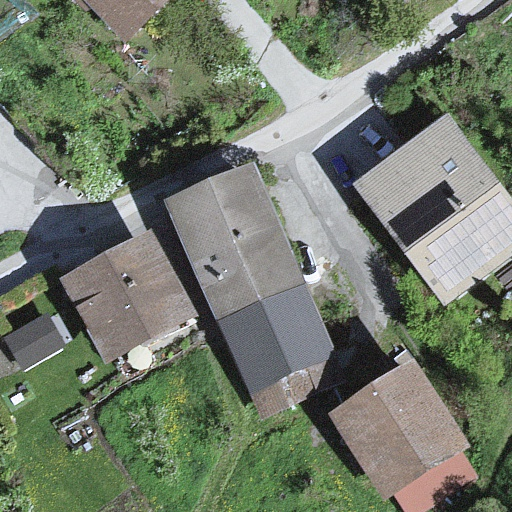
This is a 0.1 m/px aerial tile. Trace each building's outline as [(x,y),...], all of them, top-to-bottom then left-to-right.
[(89,0),(123,37),(162,0),(89,0)] [(511,197),(447,110),(353,180),(443,300),(511,248),(511,197)] [(167,200),(262,414),(347,377),(253,162),(167,200)] [(62,279),(109,362),(200,311),(154,228),(62,279)] [(14,340),(29,369),(65,352),(51,322),(14,340)] [(417,359),(330,417),(383,498),(471,440),(417,359)]
